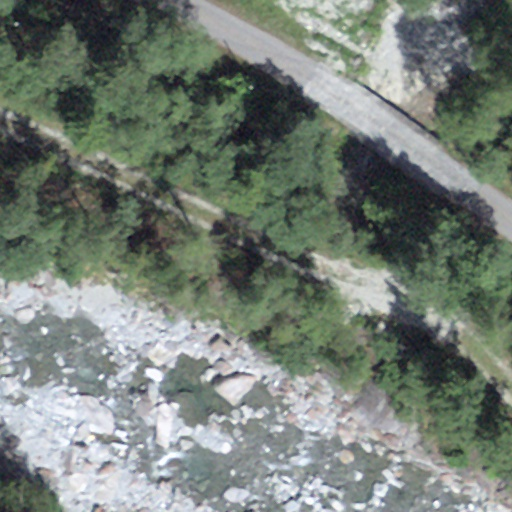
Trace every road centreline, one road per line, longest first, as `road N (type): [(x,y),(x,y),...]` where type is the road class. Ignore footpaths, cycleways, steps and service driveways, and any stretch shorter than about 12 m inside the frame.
road 1 (track): [(0,110),(65,130),(346,260),(511,395)]
road 2 (unclassified): [(511,223),(339,96),(166,0)]
